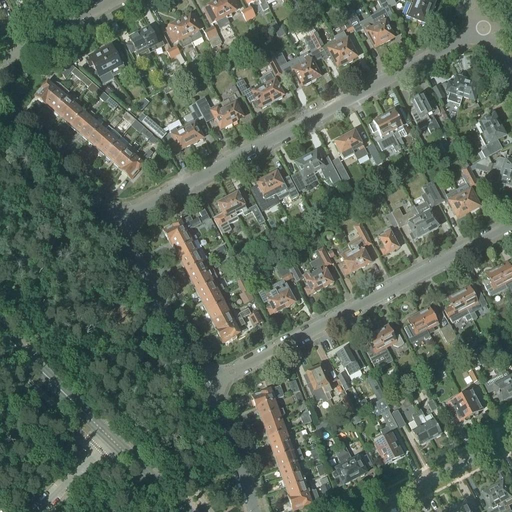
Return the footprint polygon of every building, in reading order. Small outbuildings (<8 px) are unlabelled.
[(220,0),(220,2),(217,3),(226,21),(227,21),(231,18),(231,17),(230,16),(236,13),(235,13),(239,11),(234,2),(233,0),(220,0)] [(245,0),(249,6),(258,1),(259,4),(260,6),(259,6),(263,13),(268,10),(265,4),(264,1),(263,0),(245,0)] [(380,0),(376,2),(381,11),(384,16),(384,15),(385,15),(390,12),(387,8),(383,0),(380,0)] [(383,0),(387,8),(389,7),(390,9),(396,6),(392,0),(383,0)] [(407,0),(406,4),(410,6),(410,7),(430,14),(431,11),(432,11),(433,11),(433,10),(434,10),(434,9),(434,8),(434,7),(433,6),(434,2),(428,0),(407,0)] [(209,7),(203,10),(207,17),(211,26),(215,24),(218,29),(228,23),(227,21),(226,21),(217,3),(214,5),(213,4),(209,6),(209,7)] [(410,7),(405,18),(425,26),(427,20),(428,20),(429,20),(430,20),(430,19),(430,18),(431,18),(431,17),(431,16),(430,16),(430,15),(429,15),(430,14),(410,7)] [(245,11),(250,21),(255,18),(250,8),(245,11)] [(246,23),(250,21),(245,11),(240,13),(246,23)] [(352,11),(344,14),(345,16),(353,31),(355,35),(362,31),(367,40),(369,40),(371,44),(374,50),(377,48),(379,49),(384,46),(384,45),(375,29),(372,23),(370,19),(364,22),(360,25),(352,11)] [(376,20),(372,23),(375,29),(384,45),(384,46),(390,43),(390,41),(393,40),(391,38),(388,31),(385,26),(390,23),(385,15),(384,15),(384,16),(381,11),(373,16),(376,20)] [(183,21),(179,23),(189,41),(191,45),(202,39),(198,33),(201,31),(197,22),(193,16),(188,18),(187,17),(183,19),(183,21)] [(345,16),(339,18),(340,21),(347,34),(353,31),(345,16)] [(172,27),(166,30),(169,37),(174,45),(178,43),(182,50),(191,45),(189,41),(179,23),(177,24),(175,23),(172,25),(172,27)] [(208,30),(217,47),(221,45),(213,28),(208,30)] [(140,34),(139,35),(149,55),(154,52),(152,48),(161,43),(158,37),(156,34),(154,35),(153,32),(150,34),(148,30),(145,32),(145,30),(140,33),(140,34)] [(212,50),(217,47),(208,30),(203,33),(212,50)] [(315,31),(308,35),(309,38),(317,52),(324,49),(324,48),(316,34),(315,31)] [(307,34),(302,37),(304,40),(303,41),(311,55),(317,52),(309,38),(307,34)] [(130,45),(126,47),(130,55),(132,54),(135,52),(137,56),(139,60),(144,57),(149,55),(139,35),(128,40),(131,45),(130,45)] [(343,35),(333,40),(334,40),(335,42),(337,46),(338,46),(347,64),(348,64),(349,65),(352,63),(353,61),(356,59),(354,56),(353,53),(354,53),(351,47),(350,48),(348,44),(347,42),(343,35)] [(324,49),(317,52),(321,60),(322,62),(330,58),(333,64),(334,63),(337,69),(341,67),(343,68),(346,66),(347,64),(338,46),(337,46),(335,42),(326,47),(324,48),(324,49)] [(112,48),(100,55),(112,78),(125,71),(112,48)] [(175,48),(170,50),(176,60),(179,65),(180,67),(184,64),(175,48)] [(170,50),(166,52),(171,62),(176,60),(170,50)] [(307,55),(297,60),(299,62),(302,68),(310,83),(311,85),(316,82),(316,80),(319,79),(316,73),(312,65),(321,60),(317,52),(311,55),(308,56),(307,55)] [(89,59),(86,61),(87,63),(90,67),(91,67),(92,66),(93,68),(96,73),(95,74),(95,77),(97,79),(99,78),(103,86),(113,80),(112,78),(100,55),(91,59),(90,59),(90,58),(89,59)] [(281,55),(273,59),(280,72),(288,68),(281,55)] [(270,74),(259,80),(260,83),(263,88),(271,104),(276,101),(278,102),(282,100),(282,99),(282,98),(283,98),(279,90),(275,82),(283,78),(280,72),(273,59),(272,57),(266,61),(267,64),(272,74),(271,75),(270,74)] [(299,62),(289,67),(300,89),(304,87),(306,87),(311,85),(310,83),(302,68),(299,62)] [(136,64),(131,67),(136,77),(137,76),(141,74),(136,64)] [(131,67),(126,69),(132,81),(134,81),(137,78),(136,77),(131,67)] [(65,81),(71,74),(75,70),(73,68),(61,75),(65,81)] [(75,70),(71,74),(79,82),(83,77),(75,70)] [(83,77),(79,82),(88,89),(92,84),(83,77)] [(449,82),(445,94),(449,95),(446,103),(459,107),(462,99),(467,82),(462,81),(461,79),(457,78),(456,79),(455,79),(449,82)] [(47,83),(35,98),(43,106),(60,86),(48,81),(47,83)] [(241,82),(236,85),(243,99),(245,98),(249,104),(255,101),(260,110),(261,109),(262,110),(266,108),(266,106),(271,104),(263,88),(253,93),(250,90),(247,92),(241,82)] [(467,82),(462,99),(473,103),(478,86),(477,84),(473,83),(472,84),(467,82)] [(60,86),(43,106),(46,108),(47,107),(53,112),(65,98),(69,93),(64,90),(60,86)] [(96,96),(100,91),(94,86),(90,91),(96,96)] [(444,99),(442,96),(438,88),(432,90),(438,102),(444,99)] [(104,104),(109,99),(101,92),(96,97),(104,104)] [(237,92),(233,95),(233,96),(228,99),(228,101),(221,105),(222,108),(232,127),(237,124),(237,122),(242,120),(237,110),(238,110),(237,108),(240,106),(237,100),(241,99),(237,92)] [(423,96),(416,99),(435,134),(439,141),(443,139),(443,138),(434,122),(433,120),(432,119),(434,117),(439,115),(438,113),(433,103),(427,106),(423,96)] [(65,98),(53,112),(61,120),(74,104),(77,101),(74,98),(71,101),(70,102),(70,103),(65,98)] [(128,98),(122,102),(125,108),(131,105),(128,98)] [(109,99),(104,104),(113,112),(118,107),(109,99)] [(411,114),(410,115),(416,126),(419,132),(426,128),(430,136),(434,134),(435,134),(416,99),(410,103),(412,106),(415,112),(411,114)] [(74,104),(61,120),(70,127),(82,113),(77,109),(79,108),(74,104)] [(188,127),(182,130),(192,148),(197,145),(197,143),(202,140),(195,127),(194,125),(203,120),(201,117),(202,117),(197,108),(197,109),(195,105),(188,109),(191,115),(183,119),(184,121),(188,127)] [(458,112),(455,122),(458,124),(480,111),(477,105),(463,113),(458,112)] [(227,129),(232,127),(222,108),(211,114),(220,131),(225,129),(227,129)] [(438,109),(439,109),(444,121),(447,119),(441,108),(438,109)] [(393,113),(383,118),(393,137),(392,137),(395,142),(398,148),(403,146),(400,140),(406,137),(402,129),(406,127),(398,111),(394,114),(393,113)] [(82,113),(70,127),(78,135),(92,119),(93,118),(94,117),(94,116),(91,113),(87,118),(82,113)] [(126,114),(122,119),(131,127),(135,122),(126,114)] [(92,119),(78,135),(84,139),(87,142),(99,128),(101,127),(103,124),(94,116),(94,117),(93,118),(92,119)] [(493,116),(478,124),(483,135),(500,127),(497,121),(496,121),(493,116)] [(163,132),(146,118),(141,124),(158,138),(163,132)] [(377,144),(382,152),(392,147),(395,154),(400,151),(398,148),(395,142),(392,137),(393,137),(383,118),(372,124),(373,125),(368,127),(373,135),(377,133),(382,142),(377,144)] [(131,127),(130,128),(139,135),(140,134),(144,130),(135,122),(131,127)] [(99,128),(87,142),(96,150),(109,134),(105,131),(106,131),(101,127),(99,128)] [(483,135),(480,137),(486,150),(481,153),(484,160),(500,152),(495,142),(504,138),(502,133),(503,132),(500,127),(483,135)] [(172,129),(168,131),(171,136),(178,150),(179,152),(185,149),(188,150),(192,148),(182,130),(181,128),(174,132),(172,129)] [(144,130),(140,134),(148,141),(152,137),(144,130)] [(345,138),(344,138),(354,156),(357,162),(367,157),(364,151),(360,144),(359,144),(356,137),(354,133),(349,136),(348,135),(345,137),(345,138)] [(96,150),(104,157),(116,143),(112,139),(113,138),(109,134),(96,150)] [(340,141),(334,144),(337,150),(340,155),(339,155),(343,162),(354,156),(344,138),(344,139),(343,138),(340,139),(340,141)] [(116,143),(104,157),(113,165),(129,146),(121,139),(116,143)] [(440,143),(446,154),(458,148),(453,141),(447,144),(445,141),(440,143)] [(444,156),(438,144),(428,149),(429,151),(426,153),(430,162),(444,156)] [(129,146),(113,165),(119,170),(119,171),(121,173),(134,159),(135,157),(138,154),(129,146)] [(374,148),(368,151),(374,161),(379,157),(374,148)] [(152,154),(149,151),(143,158),(146,161),(152,154)] [(306,159),(305,159),(314,174),(314,176),(320,173),(324,181),(328,179),(331,186),(339,182),(328,160),(321,164),(320,162),(316,154),(311,156),(310,156),(307,157),(306,159)] [(134,159),(121,173),(130,181),(143,166),(134,159)] [(298,175),(291,179),(299,194),(305,190),(304,189),(317,182),(314,176),(314,174),(305,159),(304,160),(303,159),(299,161),(299,162),(295,165),(299,174),(298,175)] [(332,163),(340,178),(343,184),(349,181),(338,159),(332,163)] [(487,159),(475,165),(477,166),(492,170),(493,166),(491,166),(487,159)] [(493,166),(492,170),(511,176),(511,159),(509,159),(506,160),(506,161),(499,159),(496,160),(495,166),(493,166)] [(477,166),(475,171),(487,174),(487,173),(492,175),(489,182),(498,185),(498,188),(503,189),(504,187),(511,189),(511,176),(492,170),(477,166)] [(462,188),(455,192),(459,199),(468,215),(478,209),(469,192),(478,187),(471,173),(468,169),(468,168),(468,167),(460,171),(463,177),(462,178),(466,186),(462,188)] [(400,178),(398,173),(391,176),(393,181),(400,178)] [(267,179),(266,179),(275,196),(279,203),(288,198),(290,200),(291,202),(297,199),(298,198),(288,179),(286,180),(283,182),(281,183),(276,174),(272,177),(270,176),(267,177),(267,179)] [(261,182),(256,185),(260,192),(262,196),(261,196),(264,202),(275,196),(266,179),(265,180),(264,179),(261,181),(261,182)] [(429,185),(428,186),(431,192),(430,193),(438,206),(444,203),(441,198),(433,182),(428,185),(429,185)] [(445,196),(441,198),(444,203),(445,206),(448,204),(455,216),(457,221),(468,215),(459,199),(455,192),(446,197),(445,196)] [(430,193),(425,195),(432,209),(433,209),(438,206),(430,193)] [(229,199),(228,200),(237,217),(243,214),(245,217),(246,216),(252,213),(259,226),(263,224),(265,223),(263,220),(256,207),(248,212),(247,210),(244,205),(244,206),(238,194),(233,197),(232,196),(229,198),(229,199)] [(425,205),(415,210),(419,218),(428,234),(432,232),(433,233),(437,231),(437,229),(439,228),(438,227),(438,226),(440,225),(442,224),(440,221),(439,219),(436,220),(435,221),(431,213),(435,211),(433,209),(432,209),(425,195),(421,198),(425,205)] [(224,216),(214,221),(222,236),(232,232),(231,230),(229,226),(239,221),(237,217),(228,200),(227,200),(225,200),(223,201),(222,203),(218,205),(223,215),(224,216)] [(399,211),(391,214),(398,227),(400,230),(409,225),(413,233),(410,234),(409,235),(410,237),(412,240),(414,239),(415,238),(416,239),(416,240),(417,240),(419,240),(422,238),(423,237),(428,234),(419,218),(415,210),(414,208),(409,210),(411,214),(402,218),(399,211)] [(189,219),(163,232),(169,243),(187,233),(187,232),(191,230),(209,220),(204,211),(199,213),(202,219),(197,221),(192,224),(189,219)] [(334,221),(342,217),(339,211),(331,215),(334,221)] [(391,214),(386,217),(392,230),(398,227),(391,214)] [(360,239),(347,246),(351,253),(360,270),(370,265),(362,251),(371,246),(359,225),(354,228),(360,239)] [(187,233),(169,243),(170,246),(171,246),(175,253),(184,248),(191,245),(190,244),(196,241),(197,241),(191,230),(187,232),(187,233)] [(384,249),(380,251),(381,254),(383,258),(386,256),(387,255),(387,256),(388,256),(389,256),(391,256),(393,255),(394,253),(398,251),(398,250),(397,248),(393,241),(389,232),(384,235),(385,237),(385,238),(382,240),(380,241),(381,242),(384,248),(384,249)] [(184,248),(175,253),(180,263),(198,254),(202,252),(196,241),(190,244),(191,245),(184,248)] [(311,268),(313,272),(314,275),(322,290),(332,285),(332,284),(336,282),(333,276),(328,278),(324,270),(332,266),(323,249),(314,253),(318,260),(309,265),(311,268)] [(198,254),(180,263),(186,273),(201,265),(201,264),(207,261),(202,252),(198,254)] [(351,253),(341,258),(346,269),(342,271),(345,278),(350,275),(350,276),(360,270),(351,253)] [(247,261),(251,268),(258,264),(254,257),(247,261)] [(285,264),(275,269),(284,284),(293,279),(285,264)] [(201,265),(186,273),(191,283),(209,274),(206,270),(204,271),(201,265)] [(296,284),(301,281),(293,265),(287,268),(296,284)] [(511,274),(507,265),(496,271),(504,286),(506,291),(509,296),(511,294),(511,274)] [(318,293),(320,292),(321,291),(322,290),(314,275),(313,272),(311,268),(301,274),(309,289),(304,291),(307,297),(312,295),(317,293),(318,293)] [(485,276),(488,283),(483,286),(490,299),(506,291),(504,286),(496,271),(485,276)] [(209,274),(191,283),(196,294),(219,282),(214,272),(209,274)] [(237,285),(243,281),(238,272),(232,275),(237,285)] [(242,294),(249,291),(243,281),(237,285),(242,294)] [(219,282),(196,294),(201,303),(219,294),(224,291),(219,282)] [(280,289),(275,292),(276,295),(284,310),(286,309),(287,310),(290,309),(290,307),(294,305),(294,304),(299,302),(297,299),(295,295),(291,298),(285,287),(283,288),(280,289)] [(272,288),(259,296),(264,305),(268,303),(271,308),(266,311),(268,314),(270,317),(274,315),(279,313),(280,314),(283,312),(283,311),(284,310),(276,295),(275,292),(272,288)] [(463,293),(458,295),(466,311),(471,321),(472,323),(476,321),(473,314),(485,307),(479,296),(474,298),(473,297),(469,290),(467,290),(465,290),(463,291),(463,293)] [(249,291),(242,294),(239,296),(244,306),(254,301),(249,291)] [(219,294),(201,303),(207,313),(222,305),(220,300),(221,299),(222,299),(219,294)] [(451,310),(444,314),(448,321),(448,320),(451,326),(464,319),(466,324),(471,321),(466,311),(458,295),(453,298),(451,297),(449,298),(448,300),(447,301),(451,310)] [(222,305),(207,313),(212,323),(228,315),(229,315),(230,314),(229,314),(236,310),(234,306),(227,310),(225,311),(222,305)] [(423,313),(418,316),(426,332),(430,339),(429,336),(434,333),(432,329),(437,326),(433,319),(434,318),(436,317),(433,310),(430,311),(430,312),(429,310),(427,311),(425,311),(423,312),(423,313)] [(228,315),(212,323),(216,331),(215,331),(216,334),(233,325),(240,321),(242,321),(250,316),(247,311),(238,316),(239,317),(237,318),(231,321),(228,315)] [(247,318),(252,328),(261,323),(256,313),(247,318)] [(410,327),(403,330),(411,345),(414,343),(414,342),(423,338),(425,342),(430,339),(426,332),(418,316),(413,318),(411,318),(409,319),(409,321),(407,321),(410,327)] [(233,325),(216,334),(222,344),(238,335),(236,331),(243,327),(240,321),(233,325)] [(456,340),(449,326),(439,331),(447,345),(456,340)] [(388,328),(377,334),(385,350),(392,346),(393,348),(398,349),(404,346),(399,337),(394,340),(388,328)] [(370,347),(364,350),(371,363),(383,358),(387,366),(392,363),(385,350),(377,334),(373,336),(371,335),(368,337),(367,339),(366,340),(370,347)] [(478,350),(475,344),(464,350),(467,355),(478,350)] [(342,353),(337,355),(348,378),(364,369),(360,361),(355,364),(347,350),(346,350),(344,350),(342,351),(342,353)] [(484,365),(478,353),(468,358),(475,370),(484,365)] [(433,371),(430,365),(422,370),(425,376),(433,371)] [(502,365),(496,368),(501,377),(502,377),(505,375),(503,370),(504,369),(502,365)] [(321,368),(314,371),(328,402),(331,400),(328,394),(333,392),(325,375),(328,373),(325,367),(321,369),(321,368)] [(497,378),(483,385),(488,395),(494,392),(500,404),(502,403),(504,403),(507,401),(507,400),(511,397),(504,382),(502,377),(501,377),(496,368),(493,370),(497,378)] [(505,375),(502,377),(504,382),(511,397),(511,377),(511,378),(507,372),(506,372),(504,369),(503,370),(505,375)] [(311,384),(307,386),(314,404),(321,401),(323,405),(328,402),(314,371),(307,374),(309,379),(311,384)] [(474,371),(468,374),(473,385),(479,381),(474,371)] [(349,384),(343,374),(337,377),(342,388),(349,384)] [(408,376),(402,379),(404,386),(411,383),(408,376)] [(436,384),(432,376),(424,380),(429,388),(436,384)] [(395,393),(404,389),(399,379),(390,383),(395,393)] [(292,395),(299,393),(295,383),(289,385),(292,395)] [(269,392),(251,398),(254,408),(273,402),(274,401),(275,401),(283,398),(280,387),(270,391),(270,392),(269,392)] [(470,392),(459,398),(470,418),(471,417),(472,418),(474,419),(477,417),(477,416),(477,414),(481,412),(478,407),(480,406),(477,400),(475,402),(470,392)] [(303,402),(300,395),(295,397),(298,404),(303,402)] [(349,419),(356,415),(346,396),(340,399),(343,406),(340,407),(342,412),(341,413),(345,420),(349,418),(349,419)] [(384,400),(387,406),(392,404),(389,398),(384,400)] [(459,398),(448,404),(454,413),(452,414),(454,419),(456,418),(459,424),(463,422),(464,423),(465,423),(468,422),(469,420),(468,419),(470,418),(459,398)] [(369,407),(375,419),(389,411),(383,400),(369,407)] [(273,402),(254,408),(256,412),(257,411),(260,419),(277,413),(277,412),(276,407),(277,407),(275,401),(274,401),(273,402)] [(427,404),(431,413),(437,410),(432,401),(427,404)] [(414,412),(422,427),(429,441),(434,438),(435,439),(439,437),(439,436),(440,435),(436,428),(437,427),(435,423),(434,424),(433,421),(430,416),(424,419),(419,409),(414,412)] [(277,413),(260,419),(263,429),(283,422),(281,418),(281,417),(284,416),(282,410),(277,412),(277,413)] [(405,427),(397,412),(391,415),(399,430),(405,427)] [(311,423),(307,413),(301,415),(299,416),(303,426),(311,423)] [(413,422),(408,425),(412,432),(411,433),(418,447),(420,446),(420,447),(425,445),(424,444),(429,441),(422,427),(415,415),(411,417),(414,422),(413,422)] [(351,420),(354,425),(354,426),(361,422),(357,416),(351,420)] [(263,429),(267,440),(285,433),(283,428),(285,427),(283,422),(263,429)] [(316,427),(319,433),(325,430),(322,424),(316,427)] [(333,434),(340,430),(338,425),(331,429),(333,434)] [(384,466),(401,457),(386,429),(379,433),(384,441),(374,446),(384,466)] [(285,433),(267,440),(271,450),(290,443),(289,438),(287,438),(285,433)] [(290,443),(271,450),(275,460),(292,453),(295,452),(293,447),(292,447),(290,443)] [(343,447),(338,450),(345,463),(354,480),(358,478),(360,479),(363,477),(364,475),(365,474),(364,473),(368,470),(361,457),(357,459),(355,461),(351,462),(350,461),(343,447)] [(339,478),(334,480),(338,489),(343,486),(345,487),(348,485),(349,483),(354,480),(345,463),(338,450),(334,452),(341,466),(340,466),(341,467),(341,468),(338,470),(335,471),(336,473),(339,478)] [(275,460),(278,470),(298,463),(303,461),(300,452),(299,451),(297,452),(295,452),(292,453),(275,460)] [(298,463),(278,470),(282,480),(300,474),(303,473),(301,467),(300,468),(298,463)] [(316,468),(319,478),(325,476),(321,466),(316,468)] [(282,480),(286,490),(304,484),(305,483),(304,479),(305,478),(303,473),(300,474),(282,480)] [(304,484),(286,490),(288,498),(287,498),(288,501),(307,494),(308,493),(309,493),(312,492),(308,482),(305,483),(304,484)] [(334,495),(330,484),(328,484),(324,486),(324,487),(322,488),(324,493),(325,493),(326,498),(328,497),(334,495)] [(497,487),(493,489),(504,511),(510,511),(508,508),(511,505),(511,501),(503,484),(502,485),(501,484),(498,486),(497,487)] [(504,511),(493,489),(489,492),(487,491),(484,493),(484,494),(483,495),(490,509),(486,511),(504,511)] [(307,494),(288,501),(292,511),(308,506),(311,505),(311,504),(319,501),(315,491),(312,492),(309,493),(308,493),(307,494)]
